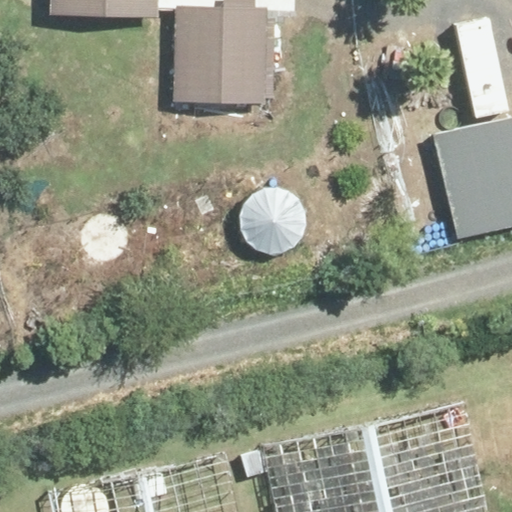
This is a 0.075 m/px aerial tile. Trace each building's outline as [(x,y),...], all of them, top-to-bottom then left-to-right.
[(149,0),(41,0),(41,16),(149,17),(149,0)] [(274,3),(169,6),(171,108),(276,106),(274,3)] [(511,116),(427,138),(454,244),(511,229),(511,116)] [(273,179),(255,183),(249,187),(244,192),(240,197),(236,203),(234,210),(232,217),(232,224),(233,231),(235,237),(239,244),(243,249),(248,254),(254,258),(260,261),(267,262),(274,263),(281,262),(288,261),(294,258),(300,254),(305,249),(310,244),(313,237),(315,231),(316,224),(316,217),(315,210),(312,203),(309,197),(304,192),(299,187),(293,183),(287,181),(280,179),(273,179)] [(270,511),(482,511),(461,407),(258,448),(270,511)] [(240,511),(228,453),(40,494),(44,511),(240,511)]
